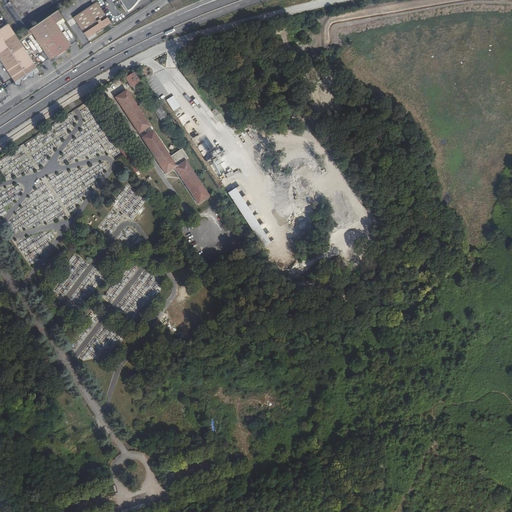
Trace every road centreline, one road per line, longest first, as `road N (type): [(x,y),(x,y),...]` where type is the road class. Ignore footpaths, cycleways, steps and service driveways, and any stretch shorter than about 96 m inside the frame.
road 1 (trunk): [(0,131),(128,50),(255,0)]
road 2 (unclassified): [(0,141),(76,91),(180,39)]
road 3 (trunk): [(179,18),(0,121)]
road 4 (tertiary): [(168,0),(0,111)]
